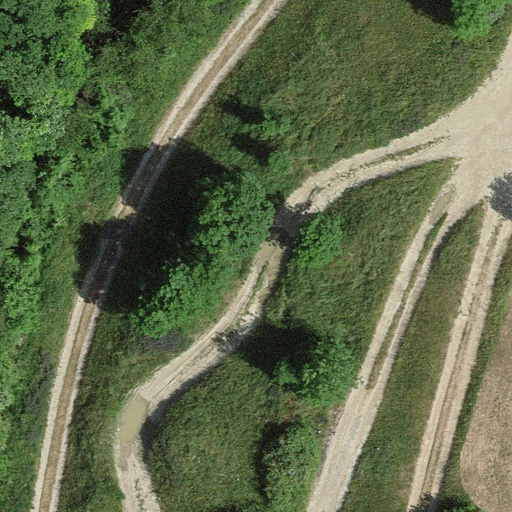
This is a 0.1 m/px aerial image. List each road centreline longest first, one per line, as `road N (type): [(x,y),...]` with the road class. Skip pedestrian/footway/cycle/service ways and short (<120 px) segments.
road 1 (track): [(502,143),(444,143),(358,163),(294,202),(233,319),(136,391),(115,433),(137,511)]
road 2 (track): [(257,0),(112,206),(69,325),(34,511)]
road 3 (track): [(511,97),(411,511)]
road 4 (track): [(316,511),(370,354),(460,174)]
